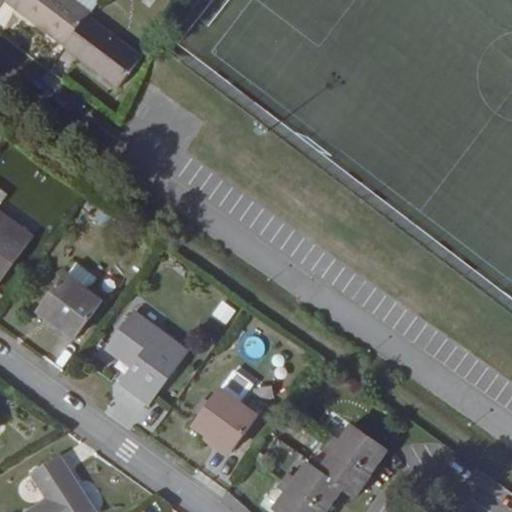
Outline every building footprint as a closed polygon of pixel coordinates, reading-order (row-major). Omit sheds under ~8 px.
[(89,19),(91,17),(69,0),(5,0),(3,4),(39,32),(40,31),(45,25),(53,32),(49,38),(66,51),(89,19)] [(69,0),(91,17),(101,4),(95,0),(69,0)] [(63,54),(118,94),(143,58),(89,19),(66,51),(63,54)] [(45,25),(40,31),(49,38),(53,32),(45,25)] [(0,287),(36,237),(0,211),(0,287)] [(105,301),(68,274),(40,312),(77,339),(105,301)] [(211,318),(226,326),(235,310),(220,302),(211,318)] [(190,352),(135,311),(107,349),(132,367),(120,383),(150,405),(190,352)] [(224,388),(197,426),(233,452),(261,415),(224,388)] [(284,511),(325,511),(344,487),(355,496),(390,450),(353,422),(341,438),(334,433),(323,448),(330,454),(320,467),(309,459),(297,475),(290,469),(278,485),(286,490),(275,505),(284,511)] [(94,511),(58,456),(32,472),(48,497),(26,511),(94,511)]
